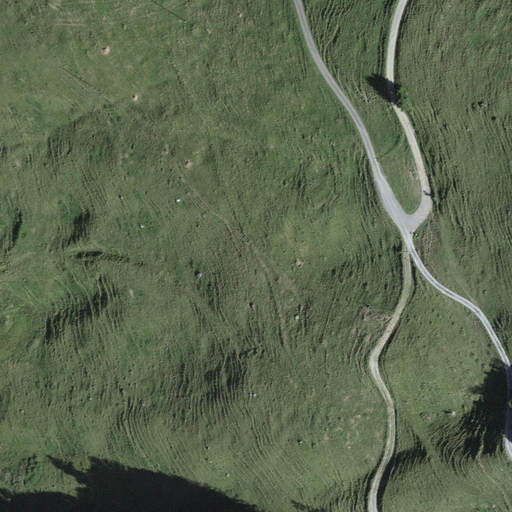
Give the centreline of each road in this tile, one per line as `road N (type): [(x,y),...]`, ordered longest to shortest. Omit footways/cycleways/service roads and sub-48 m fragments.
road 1 (track): [(406,221),(407,300),(371,362),(392,404),(374,511)]
road 2 (track): [(406,221),(359,122),(320,72),(297,0)]
road 3 (track): [(404,0),(390,52),(391,98),(420,160),(425,201),(406,221)]
road 4 (track): [(406,221),(429,279),(511,337)]
